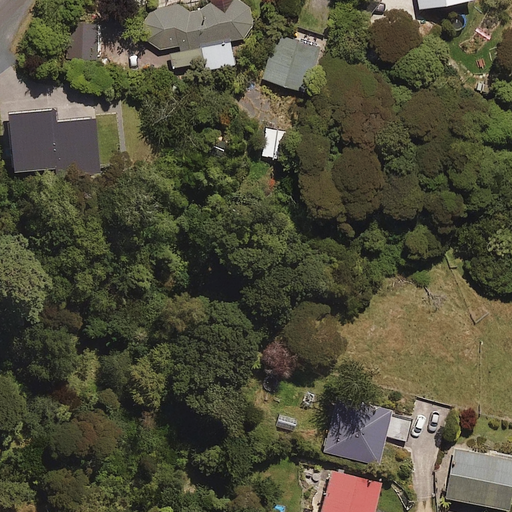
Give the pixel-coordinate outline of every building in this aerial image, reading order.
[(249,6),(240,0),(221,0),(187,9),(185,2),(147,12),(157,48),(168,45),(174,67),(200,60),(202,70),(235,62),(229,40),(245,36),(253,22),(249,6)] [(380,0),(356,0),(350,13),(368,23),(380,0)] [(331,40),(278,24),(262,77),(308,91),(319,53),(326,55),(331,40)] [(411,416),(336,399),(323,453),(376,465),(383,436),(405,441),(411,416)] [(511,492),(511,456),(454,447),(446,497),(510,507),(511,492)] [(371,511),(378,484),(330,472),(319,511),(371,511)]
